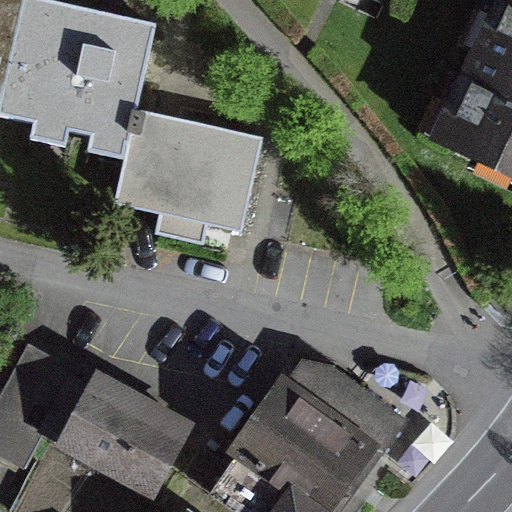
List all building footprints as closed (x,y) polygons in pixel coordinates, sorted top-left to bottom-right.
[(34,0),(24,0),(0,108),(0,116),(128,145),(135,110),(154,27),(34,0)] [(0,0),(0,108),(24,0),(0,0)] [(511,176),(511,0),(509,0),(442,144),(511,176)] [(262,139),(135,110),(128,145),(115,204),(160,214),(156,234),(203,244),(207,225),(241,232),(262,139)] [(53,360),(29,347),(4,393),(27,406),(53,360)] [(183,473),(211,493),(237,511),(337,511),(403,420),(333,370),(304,364),(229,469),(201,449),(183,473)] [(0,452),(24,464),(42,432),(148,490),(177,436),(72,378),(43,431),(8,412),(0,426),(0,452)]
